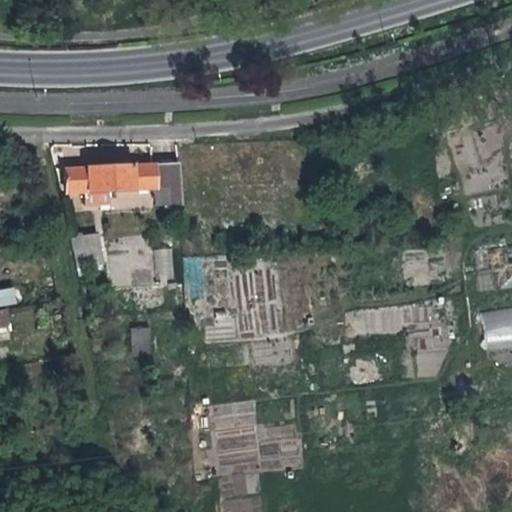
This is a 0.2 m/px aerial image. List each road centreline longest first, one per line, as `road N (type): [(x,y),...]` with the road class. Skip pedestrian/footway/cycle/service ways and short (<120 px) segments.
road 1 (residential): [(0,128),(154,126),(352,100),(511,50)]
road 2 (tertiary): [(443,0),(253,52),(140,67),(0,67)]
road 3 (track): [(70,270),(39,128)]
